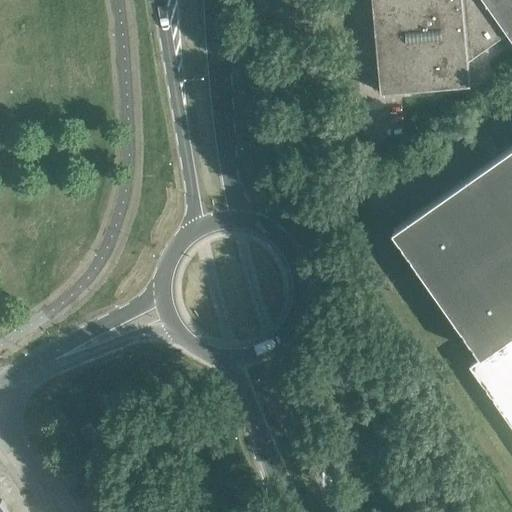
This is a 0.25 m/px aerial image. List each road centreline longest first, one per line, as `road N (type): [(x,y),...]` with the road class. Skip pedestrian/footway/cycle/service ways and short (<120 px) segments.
road 1 (secondary): [(157,0),(194,235)]
road 2 (secondary): [(245,226),(230,175),(214,0)]
road 3 (secondary): [(353,511),(288,384),(278,345)]
road 4 (secondary): [(237,362),(291,511)]
road 5 (secondary): [(278,345),(299,308),(295,265),(266,233),(245,226)]
road 6 (unclassified): [(162,286),(51,360)]
road 7 (unclassified): [(51,360),(171,327)]
